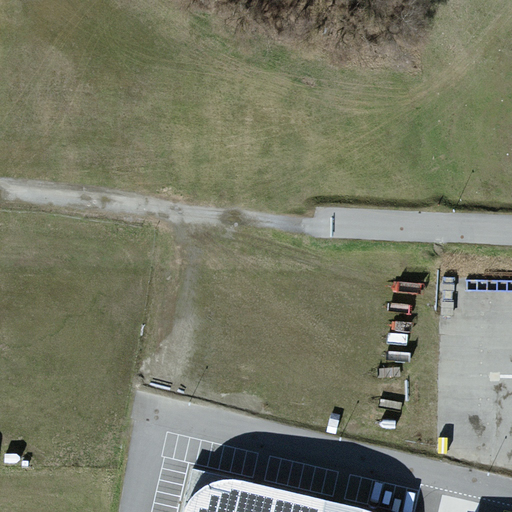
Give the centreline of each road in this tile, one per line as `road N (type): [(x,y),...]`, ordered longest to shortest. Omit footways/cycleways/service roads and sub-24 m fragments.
road 1 (track): [(0,198),(323,231)]
road 2 (track): [(228,221),(289,256),(457,299),(511,331)]
road 3 (residential): [(323,231),(511,237)]
